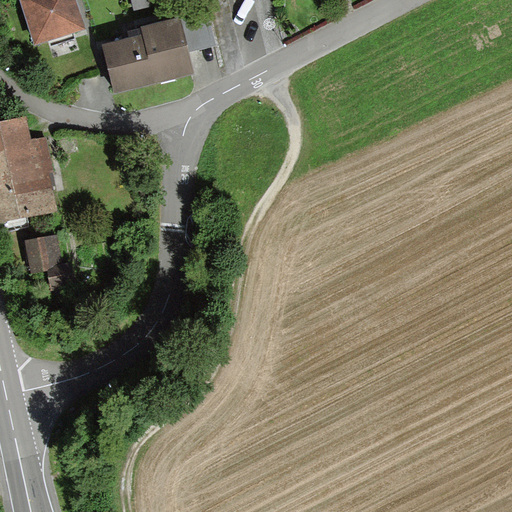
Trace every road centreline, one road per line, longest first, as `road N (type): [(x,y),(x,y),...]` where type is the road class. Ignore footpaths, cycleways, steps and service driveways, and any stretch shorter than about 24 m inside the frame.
road 1 (track): [(124,511),(121,453),(133,428),(208,355),(245,216),(286,151),(288,99),(272,64)]
road 2 (residential): [(6,393),(100,366),(146,334),(166,307),(181,131),(194,101)]
road 3 (residential): [(194,101),(398,0)]
road 4 (residential): [(194,101),(124,115),(62,109),(0,70)]
road 5 (secondary): [(31,511),(6,393)]
